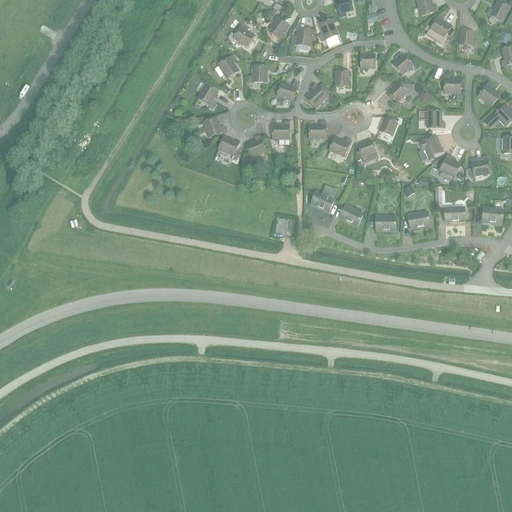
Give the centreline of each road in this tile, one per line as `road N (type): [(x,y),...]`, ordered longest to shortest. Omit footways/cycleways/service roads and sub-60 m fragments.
road 1 (unclassified): [(0,393),(77,353),(157,338),(387,359),(511,385)]
road 2 (tertiary): [(0,341),(74,307),(156,294),(511,339)]
road 3 (residential): [(319,231),(380,250),(462,240),(506,245)]
road 4 (unclassified): [(0,133),(21,112),(84,0)]
